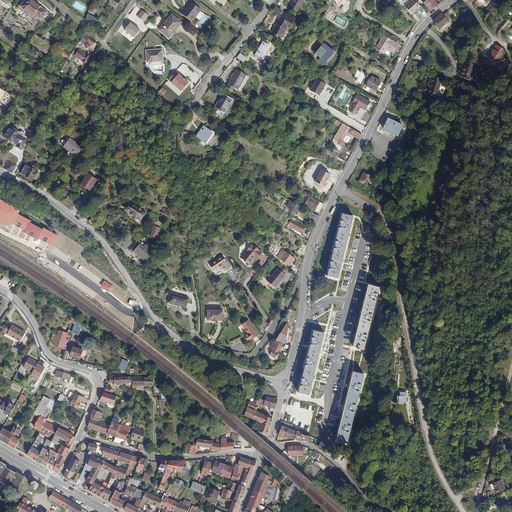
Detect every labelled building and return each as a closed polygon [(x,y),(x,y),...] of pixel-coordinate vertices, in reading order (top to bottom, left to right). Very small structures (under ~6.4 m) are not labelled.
[(42,19),(47,13),(31,0),(27,0),(22,6),(36,18),(38,16),(42,19)] [(413,0),(406,7),(413,14),(418,9),(421,13),(425,10),(414,0),(413,0)] [(434,0),(427,0),(425,3),(431,10),(437,6),(433,1),(434,0)] [(302,6),(294,1),(290,7),(298,12),(302,6)] [(202,10),(191,2),(182,14),(193,22),(202,10)] [(273,12),(279,16),(282,11),(276,7),(273,12)] [(137,17),(144,22),(149,16),(142,11),(137,17)] [(86,20),(95,26),(98,20),(88,14),(86,20)] [(197,26),(203,29),(208,17),(202,14),(197,26)] [(294,21),(283,14),(272,33),(281,38),(288,26),(290,28),(294,21)] [(181,23),(172,15),(160,30),(168,36),(175,28),(175,29),(181,23)] [(433,23),(435,24),(441,32),(449,25),(443,17),(442,15),(433,23)] [(124,32),(136,39),(141,30),(130,23),(124,32)] [(85,45),(90,37),(84,34),(80,42),(85,45)] [(46,54),(52,45),(36,35),(31,43),(46,54)] [(399,56),(403,47),(383,36),(376,49),(383,53),(386,48),(399,56)] [(255,56),(261,59),(263,59),(265,57),(263,55),(269,45),(263,42),(255,56)] [(314,49),(312,52),(320,58),(318,61),(321,64),(327,64),(326,60),(333,52),(323,44),(317,51),(314,49)] [(498,44),(483,60),(491,67),(506,51),(498,44)] [(62,48),(59,52),(67,58),(70,54),(62,48)] [(80,49),(76,54),(84,59),(83,61),(87,64),(91,58),(91,57),(93,55),(89,52),(87,54),(80,49)] [(164,62),(163,49),(146,50),(146,63),(164,62)] [(474,70),(474,69),(465,67),(464,66),(460,78),(471,81),(474,70)] [(235,88),(238,90),(246,75),(237,70),(226,87),(233,91),(235,88)] [(179,96),(190,85),(177,72),(165,83),(179,96)] [(249,77),(246,75),(238,90),(241,91),(249,77)] [(371,76),(366,86),(371,89),(376,79),(371,76)] [(442,81),(431,77),(427,88),(428,88),(430,89),(429,93),(428,96),(436,99),(442,81)] [(325,84),(316,79),(310,91),(318,96),(321,92),(322,92),(324,88),(323,88),(325,84)] [(371,89),(376,92),(381,82),(376,79),(371,89)] [(0,87),(0,101),(5,105),(11,94),(0,87)] [(378,96),(370,91),(367,97),(378,104),(382,95),(379,93),(378,96)] [(213,111),(222,116),(232,99),(223,94),(213,111)] [(360,107),(365,110),(368,104),(369,102),(368,101),(366,100),(357,95),(350,107),(351,107),(350,110),(350,112),(354,114),(355,113),(357,110),(358,111),(360,107)] [(234,100),(232,99),(222,116),(224,118),(234,100)] [(368,124),(372,116),(367,113),(362,121),(368,124)] [(386,125),(400,132),(406,120),(399,117),(395,123),(388,120),(386,125)] [(360,140),(363,135),(343,124),(333,141),(343,146),(345,141),(344,140),(347,135),(350,138),(351,138),(352,136),(360,140)] [(400,132),(386,125),(383,130),(397,137),(400,132)] [(214,133),(203,126),(197,137),(207,143),(214,133)] [(17,134),(19,131),(15,128),(13,131),(10,129),(9,129),(7,131),(4,135),(13,140),(12,142),(16,146),(18,144),(23,137),(19,134),(18,135),(17,134)] [(82,148),(68,137),(66,139),(69,141),(64,147),(76,156),(82,148)] [(353,153),(344,147),(338,157),(347,162),(353,153)] [(8,160),(5,168),(12,171),(16,164),(8,160)] [(36,171),(36,170),(30,167),(25,176),(33,181),(38,172),(36,171)] [(331,175),(322,170),(318,176),(328,182),(329,180),(329,178),(331,175)] [(432,176),(424,172),(422,178),(430,181),(432,176)] [(81,184),(90,190),(97,180),(88,173),(81,184)] [(375,180),(364,174),(359,183),(366,187),(366,186),(368,183),(370,184),(372,185),(375,180)] [(326,183),(327,184),(328,182),(318,176),(315,182),(324,187),(326,183)] [(90,190),(81,184),(79,186),(88,193),(90,190)] [(279,199),(281,195),(271,190),(269,194),(273,197),(274,196),(279,199)] [(305,205),(319,213),(324,204),(310,197),(305,205)] [(0,222),(9,228),(11,224),(25,231),(24,233),(38,240),(39,239),(52,246),(57,235),(44,228),(43,229),(30,223),(31,221),(18,214),(20,211),(0,199),(0,222)] [(294,214),(299,205),(291,201),(289,204),(286,202),(284,207),(290,210),(289,212),(294,214)] [(130,203),(126,210),(140,219),(145,212),(130,203)] [(319,216),(317,216),(308,211),(305,217),(312,220),(310,223),(315,226),(319,216)] [(354,218),(343,215),(334,251),(345,254),(354,218)] [(297,220),(290,216),(285,225),(292,230),(293,227),(297,220)] [(306,228),(298,223),(295,228),(295,229),(303,234),(306,228)] [(152,252),(150,251),(148,249),(150,246),(146,242),(143,245),(139,242),(133,250),(145,260),(147,257),(152,252)] [(297,254),(303,256),(305,252),(305,251),(307,246),(299,243),(297,248),(299,249),(297,254)] [(259,256),(262,252),(253,245),(243,258),(250,263),(255,257),(257,255),(259,256)] [(334,251),(328,277),(339,280),(345,254),(334,251)] [(286,252),(281,259),(289,265),(294,259),(286,252)] [(227,262),(223,257),(210,265),(213,270),(219,267),(220,269),(223,267),(225,271),(231,267),(227,262)] [(289,270),(296,275),(299,270),(293,265),(289,270)] [(286,275),(278,268),(267,281),(275,288),(286,275)] [(229,275),(235,283),(238,281),(239,281),(233,273),(229,275)] [(365,350),(380,288),(369,286),(354,347),(365,350)] [(185,307),(186,306),(188,299),(186,298),(178,295),(171,293),(168,302),(176,304),(185,307)] [(213,311),(212,311),(208,311),(208,321),(213,321),(213,322),(215,322),(218,322),(218,321),(223,321),(223,311),(218,311),(217,310),(214,310),(213,311)] [(248,321),(243,325),(248,333),(245,336),(249,341),(257,335),(248,321)] [(286,323),(276,340),(286,344),(289,324),(286,323)] [(7,335),(21,342),(26,333),(12,325),(11,326),(8,324),(3,332),(7,334),(7,335)] [(80,330),(74,326),(72,332),(79,334),(80,330)] [(54,345),(66,349),(69,340),(66,340),(68,334),(59,331),(54,345)] [(310,396),(325,334),(314,332),(299,393),(310,396)] [(270,354),(276,358),(278,352),(279,349),(281,350),(282,347),(280,346),(282,344),(278,342),(273,350),(273,349),(270,354)] [(70,356),(80,359),(82,350),(73,347),(70,356)] [(23,369),(32,374),(37,364),(28,359),(23,369)] [(55,376),(69,380),(71,375),(57,371),(55,376)] [(348,444),(365,376),(353,373),(337,441),(348,444)] [(133,377),(133,382),(133,385),(134,385),(154,386),(154,384),(153,378),(133,377)] [(78,409),(83,397),(70,391),(68,396),(73,398),(70,405),(78,409)] [(22,394),(18,401),(23,403),(26,396),(22,394)] [(44,396),(33,414),(34,415),(39,417),(33,427),(40,432),(43,427),(56,403),(44,396)] [(265,401),(260,399),(259,401),(258,404),(264,406),(270,407),(275,408),(278,400),(272,398),(266,397),(265,401)] [(95,410),(101,412),(103,413),(108,403),(101,400),(100,399),(95,410)] [(265,415),(256,411),(258,404),(259,401),(255,399),(254,403),(250,401),(249,402),(246,410),(245,415),(260,422),(261,420),(263,420),(265,415)] [(6,412),(10,415),(15,407),(10,404),(9,406),(4,403),(1,408),(6,411),(6,412)] [(91,417),(92,418),(97,420),(101,412),(95,410),(91,417)] [(273,419),(265,415),(263,420),(262,422),(270,425),(273,419)] [(98,431),(101,422),(99,421),(97,420),(92,418),(88,427),(98,431)] [(101,422),(98,431),(107,435),(107,433),(111,425),(101,422)] [(121,423),(120,427),(116,437),(125,440),(130,426),(122,422),(121,423)] [(259,432),(267,434),(270,425),(262,422),(261,426),(259,432)] [(108,434),(116,437),(120,427),(116,426),(111,423),(111,425),(107,433),(108,434)] [(48,430),(55,435),(58,429),(51,425),(48,430)] [(55,435),(48,430),(43,427),(40,432),(39,435),(47,440),(47,439),(52,442),(55,435)] [(283,427),(279,436),(285,437),(289,429),(283,427)] [(12,436),(13,435),(11,433),(3,428),(0,433),(0,438),(8,444),(12,436)] [(69,444),(72,446),(75,438),(59,428),(58,429),(55,435),(61,438),(69,443),(69,444)] [(145,431),(134,428),(131,438),(135,440),(135,439),(142,441),(145,431)] [(285,437),(295,440),(297,431),(292,430),(289,429),(285,437)] [(32,447),(41,452),(43,448),(45,444),(47,440),(39,435),(32,447)] [(55,435),(52,442),(57,445),(58,443),(61,438),(55,435)] [(222,444),(221,444),(220,451),(232,449),(235,442),(225,443),(226,435),(222,437),(222,444)] [(12,436),(8,444),(15,448),(20,440),(12,436)] [(212,441),(198,439),(195,446),(192,455),(193,455),(196,455),(197,446),(211,447),(211,449),(220,451),(221,444),(212,443),(212,441)] [(326,451),(328,446),(321,442),(318,447),(326,451)] [(90,450),(90,451),(93,452),(96,453),(98,446),(90,443),(88,449),(90,450)] [(186,453),(192,455),(195,446),(189,444),(186,453)] [(70,449),(62,445),(58,453),(61,455),(66,458),(70,449)] [(494,454),(504,452),(506,446),(497,445),(494,454)] [(41,452),(32,447),(27,455),(37,460),(41,452)] [(104,455),(118,460),(121,452),(101,447),(104,455)] [(303,454),(303,447),(295,447),(294,456),(302,456),(303,454)] [(42,463),(46,455),(48,451),(43,448),(41,452),(37,460),(42,463)] [(54,462),(57,453),(50,450),(49,457),(50,458),(46,465),(53,469),(57,463),(54,462)] [(93,452),(90,451),(88,455),(85,463),(86,464),(96,469),(97,467),(98,467),(99,466),(103,467),(105,461),(95,457),(96,455),(93,454),(92,455),(93,452)] [(121,452),(118,460),(122,462),(130,464),(133,456),(121,452)] [(57,463),(62,466),(66,458),(61,455),(57,463)] [(137,467),(141,458),(133,456),(130,464),(133,465),(137,467)] [(232,478),(236,480),(238,481),(242,469),(239,468),(240,466),(247,468),(250,460),(241,457),(238,465),(236,464),(232,478)] [(80,461),(74,459),(73,458),(64,476),(71,479),(80,461)] [(141,458),(137,467),(137,469),(142,471),(143,470),(145,470),(148,461),(146,460),(141,458)] [(225,465),(212,460),(212,463),(211,466),(214,467),(213,471),(221,474),(225,465)] [(247,468),(244,474),(250,477),(256,462),(250,460),(247,468)] [(111,478),(114,480),(116,475),(118,469),(116,467),(105,461),(103,467),(102,468),(111,473),(108,477),(111,478)] [(172,470),(176,471),(179,461),(168,461),(167,469),(163,477),(167,479),(168,479),(168,478),(172,470)] [(182,472),(186,461),(179,461),(176,471),(178,471),(182,472)] [(208,476),(209,473),(211,466),(212,463),(206,461),(201,474),(208,476)] [(59,472),(62,466),(57,463),(53,469),(59,472)] [(87,481),(92,484),(94,482),(102,468),(103,467),(99,466),(98,467),(97,467),(96,469),(86,464),(84,468),(77,483),(80,485),(88,471),(92,473),(87,481)] [(232,468),(225,465),(221,474),(229,478),(231,474),(230,473),(232,468)] [(120,467),(119,466),(118,469),(116,475),(120,477),(121,478),(124,479),(124,477),(126,474),(128,475),(129,475),(130,472),(127,471),(125,470),(126,469),(120,467)] [(82,467),(75,482),(77,483),(84,468),(82,467)] [(6,468),(0,479),(3,480),(10,470),(6,468)] [(19,490),(26,477),(16,471),(16,473),(13,471),(13,470),(10,469),(10,470),(3,480),(2,483),(7,486),(11,485),(19,490)] [(268,480),(269,476),(262,473),(259,479),(275,488),(278,481),(273,478),(271,482),(268,480)] [(247,485),(250,477),(244,474),(244,476),(241,482),(247,485)] [(126,481),(125,484),(128,485),(127,486),(130,487),(130,486),(133,479),(128,477),(126,481)] [(163,477),(160,484),(159,488),(163,489),(167,479),(163,477)] [(502,480),(501,477),(494,479),(495,482),(491,484),(493,489),(496,488),(497,493),(506,490),(502,480)] [(268,498),(272,500),(275,488),(259,479),(254,491),(264,496),(268,498)] [(36,490),(39,484),(33,480),(29,487),(36,490)] [(206,486),(193,481),(191,486),(190,489),(203,494),(206,486)] [(92,484),(89,490),(103,498),(106,489),(94,482),(92,484)] [(123,483),(120,482),(116,490),(118,491),(120,486),(124,488),(122,493),(124,493),(127,486),(128,485),(125,484),(123,483)] [(225,489),(232,492),(237,493),(243,496),(246,487),(240,485),(238,490),(226,486),(225,489)] [(124,493),(131,497),(133,497),(137,489),(130,486),(130,487),(127,486),(124,493)] [(216,502),(220,491),(209,487),(205,498),(216,502)] [(109,490),(106,489),(103,498),(107,501),(111,493),(111,492),(109,490)] [(137,489),(133,497),(137,499),(134,507),(128,503),(124,510),(127,511),(137,511),(145,492),(137,489)] [(232,492),(225,489),(224,489),(223,492),(221,498),(229,501),(232,492)] [(116,490),(110,502),(121,508),(125,501),(119,498),(121,493),(118,491),(116,490)] [(254,492),(250,501),(260,506),(264,496),(254,491),(254,492)] [(74,511),(81,511),(83,509),(54,492),(50,498),(74,511)] [(147,502),(150,494),(145,492),(137,511),(143,511),(144,511),(143,511),(145,501),(147,502)] [(233,502),(240,504),(243,496),(237,493),(233,502)] [(152,505),(159,508),(160,506),(162,499),(156,496),(150,494),(147,502),(152,504),(152,505)] [(168,511),(169,509),(164,506),(168,498),(163,496),(162,499),(160,506),(164,508),(162,511),(168,511)] [(20,511),(36,511),(25,505),(28,500),(24,497),(17,510),(20,511)] [(169,509),(174,511),(178,502),(168,498),(164,506),(169,509)] [(187,511),(191,503),(184,500),(183,502),(180,501),(179,503),(178,502),(174,511),(176,511),(175,511),(187,511)] [(250,501),(248,506),(258,511),(260,506),(250,501)] [(236,511),(240,504),(233,502),(229,511),(230,511),(236,511)]
